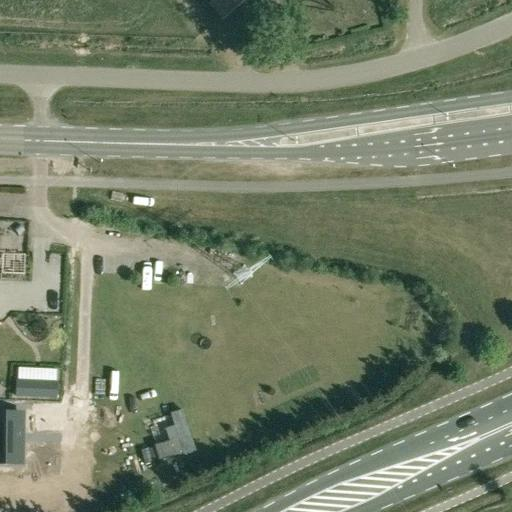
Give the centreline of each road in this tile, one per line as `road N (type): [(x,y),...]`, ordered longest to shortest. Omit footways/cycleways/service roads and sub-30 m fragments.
road 1 (unclassified): [(40,79),(289,84),(402,65),(511,25)]
road 2 (tertiary): [(511,98),(150,145)]
road 3 (tertiary): [(150,145),(287,152),(511,132)]
road 4 (primary): [(511,405),(265,511)]
road 5 (primary): [(361,511),(511,442)]
